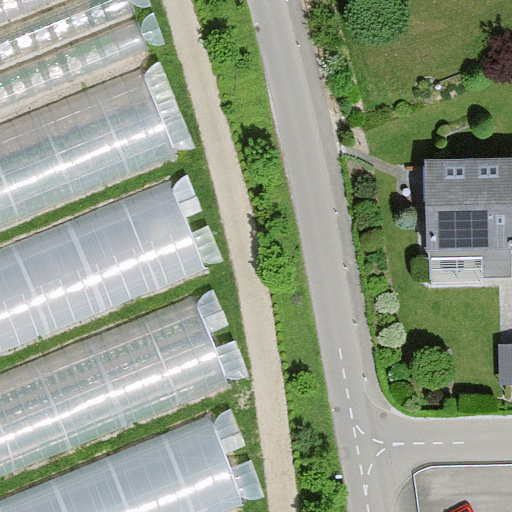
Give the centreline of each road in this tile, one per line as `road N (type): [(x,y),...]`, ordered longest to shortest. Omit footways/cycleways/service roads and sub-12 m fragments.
road 1 (unclassified): [(362,451),(267,0)]
road 2 (residential): [(511,441),(362,451)]
